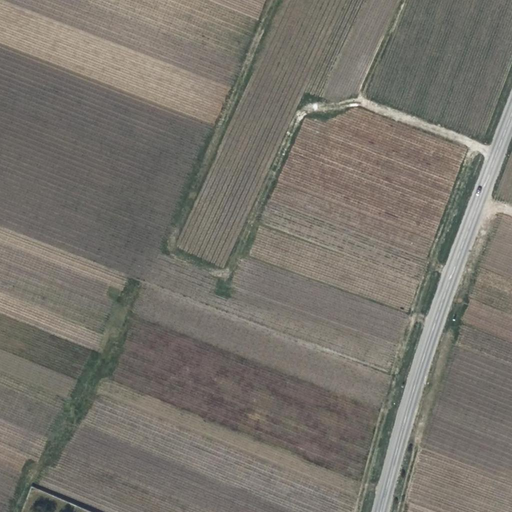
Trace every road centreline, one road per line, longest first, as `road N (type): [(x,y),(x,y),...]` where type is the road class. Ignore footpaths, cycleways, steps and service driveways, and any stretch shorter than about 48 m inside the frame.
road 1 (track): [(354,100),(313,101),(298,111),(229,266),(212,268),(170,248),(271,0)]
road 2 (tertiary): [(377,511),(417,368),(511,107)]
road 3 (track): [(397,511),(453,310),(492,210)]
road 4 (track): [(397,0),(354,100),(495,152)]
